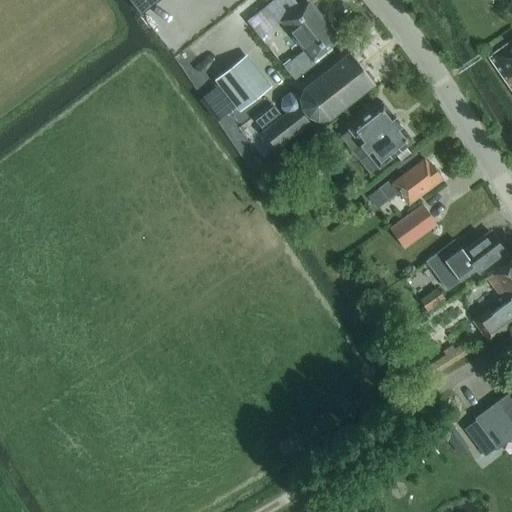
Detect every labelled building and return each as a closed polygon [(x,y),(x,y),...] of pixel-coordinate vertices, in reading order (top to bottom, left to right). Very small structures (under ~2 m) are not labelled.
[(129,0),(140,13),(157,0),(129,0)] [(297,41),(305,52),(296,59),(308,73),(334,52),(330,47),(340,40),(324,20),(308,0),(307,0),(281,21),(291,33),(297,41)] [(511,40),(488,57),(511,90),(511,40)] [(285,112),(263,130),(277,148),(310,123),(299,109),(301,108),(307,117),(316,120),(329,118),(374,83),(350,52),(304,88),(300,98),(298,95),(289,93),(282,99),(281,107),(285,112)] [(297,82),(308,73),(296,59),(286,68),(297,82)] [(263,92),(238,61),(215,79),(240,110),(263,92)] [(379,167),(412,140),(382,102),(349,129),(341,136),(370,172),(378,166),(379,167)] [(400,192),(408,203),(442,178),(429,163),(428,164),(424,159),(393,184),(390,180),(378,189),(368,197),(378,209),(400,192)] [(438,225),(430,215),(422,204),(405,217),(390,228),(405,249),(438,225)] [(505,252),(490,231),(466,250),(458,239),(427,261),(449,289),(470,272),(470,271),(475,267),(479,272),(505,252)] [(511,261),(487,278),(505,303),(491,314),(488,311),(475,321),(489,340),(511,322),(511,261)] [(426,310),(445,297),(438,287),(419,300),(426,310)] [(388,317),(367,330),(374,341),(395,328),(388,317)] [(380,353),(396,357),(400,342),(385,337),(380,353)] [(430,379),(468,353),(462,344),(454,350),(451,345),(443,351),(445,354),(424,369),(430,379)] [(475,419),(463,428),(485,457),(497,448),(498,449),(511,438),(511,399),(507,393),(474,418),(475,419)]
